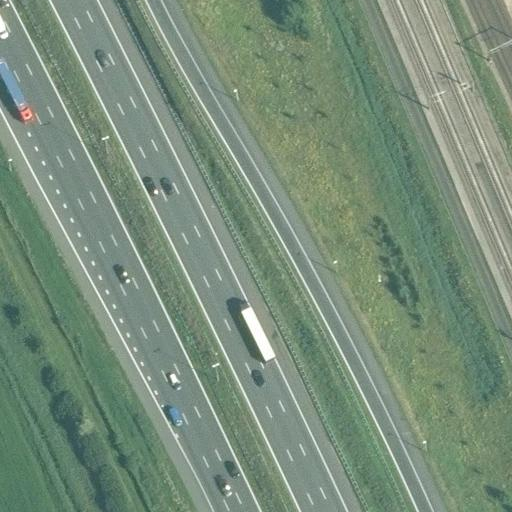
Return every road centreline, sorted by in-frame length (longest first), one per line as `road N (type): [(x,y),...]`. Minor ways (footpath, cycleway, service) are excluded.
road 1 (motorway): [(424,511),(363,381),(154,0)]
road 2 (motorway): [(325,511),(68,0)]
road 3 (motorway): [(0,36),(238,511)]
